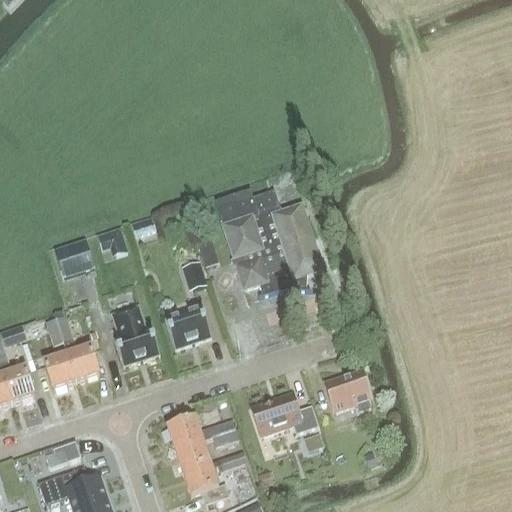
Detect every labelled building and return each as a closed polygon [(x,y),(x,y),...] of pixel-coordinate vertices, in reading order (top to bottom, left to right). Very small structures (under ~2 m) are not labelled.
[(250,194),(215,206),(244,294),(259,289),(263,300),(258,301),(258,302),(280,295),(289,294),(310,296),(310,295),(305,295),(306,280),(323,274),(302,210),(282,216),(274,194),(253,202),(250,194)] [(153,219),(134,225),(139,239),(158,233),(153,219)] [(108,259),(131,253),(125,229),(102,235),(108,259)] [(206,272),(220,268),(211,242),(197,246),(206,272)] [(96,271),(87,243),(55,253),(64,281),(96,271)] [(207,289),(200,266),(182,271),(189,294),(207,289)] [(145,334),(138,311),(113,320),(120,342),(114,344),(123,371),(160,359),(151,333),(145,334)] [(211,342),(201,311),(165,323),(175,354),(211,342)] [(63,346),(73,343),(66,320),(56,324),(63,346)] [(63,346),(56,324),(46,327),(53,349),(63,346)] [(22,330),(11,334),(14,345),(26,341),(22,330)] [(1,342),(0,342),(0,366),(8,364),(1,342)] [(67,358),(77,387),(100,379),(90,351),(77,355),(73,343),(63,346),(67,358)] [(53,394),(77,387),(67,358),(44,366),(53,394)] [(0,366),(0,373),(11,408),(34,400),(25,372),(12,376),(8,364),(0,366)] [(0,411),(11,408),(0,373),(0,411)] [(371,404),(361,376),(325,387),(335,416),(357,409),(360,417),(371,413),(368,405),(371,404)] [(298,415),(292,399),(251,412),(261,441),(293,430),(296,439),(319,431),(311,410),(298,415)] [(232,425),(200,435),(196,422),(167,432),(175,455),(203,445),(204,446),(212,443),(212,442),(235,435),(232,425)] [(212,442),(212,443),(216,452),(239,445),(235,435),(212,442)] [(175,455),(183,477),(211,468),(210,466),(204,446),(203,445),(175,455)] [(50,472),(80,461),(75,446),(53,453),(55,457),(54,458),(46,461),(50,472)] [(211,468),(183,477),(191,500),(201,497),(205,509),(229,501),(225,488),(218,490),(214,478),(246,467),(243,456),(210,466),(211,468)] [(376,469),(373,457),(364,459),(368,472),(376,469)] [(85,473),(38,488),(46,511),(69,504),(71,511),(87,511),(109,505),(101,481),(89,485),(85,473)] [(273,488),(269,475),(258,478),(262,491),(273,488)]
